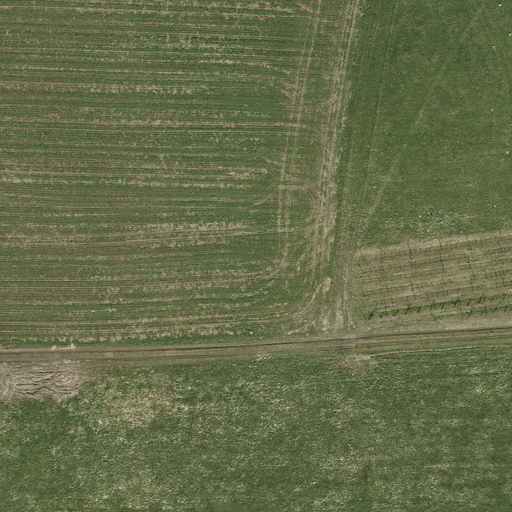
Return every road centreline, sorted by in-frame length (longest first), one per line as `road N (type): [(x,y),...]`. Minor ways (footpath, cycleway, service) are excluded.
road 1 (track): [(511,328),(0,355)]
road 2 (track): [(346,0),(311,90),(317,342)]
